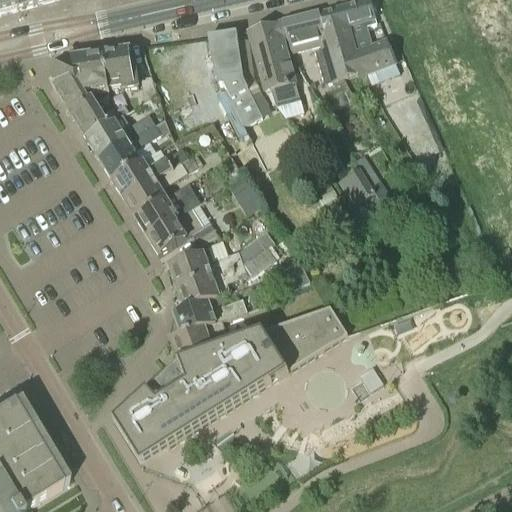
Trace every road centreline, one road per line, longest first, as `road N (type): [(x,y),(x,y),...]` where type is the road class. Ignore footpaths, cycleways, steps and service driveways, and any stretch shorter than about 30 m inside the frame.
road 1 (residential): [(127,511),(0,302)]
road 2 (tertiary): [(0,48),(205,2)]
